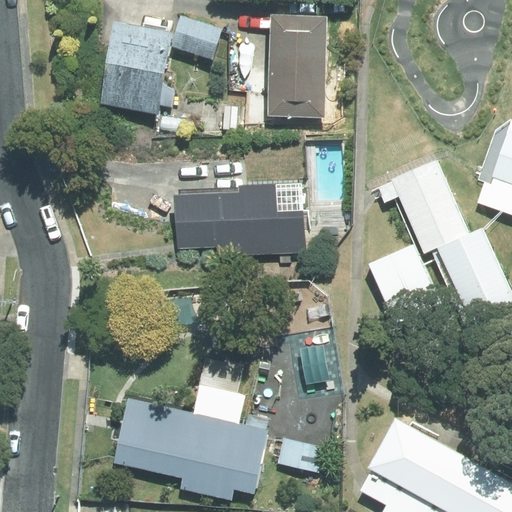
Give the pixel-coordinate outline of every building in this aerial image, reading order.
[(335,5),(268,2),(265,118),(329,119),(335,5)] [(180,19),(170,49),(212,62),(221,32),(180,19)] [(172,37),(115,25),(98,105),(156,117),(172,37)] [(511,114),(508,113),(489,161),(511,170),(511,114)] [(469,238),(432,149),(385,168),(417,247),(376,264),(409,344),(511,301),(511,280),(491,229),(469,238)] [(216,258),(305,256),(304,214),(276,215),(275,188),(238,189),(239,195),(176,196),(177,252),(216,251),(216,258)] [(314,317),(310,292),(287,296),(291,320),(314,317)] [(193,298),(150,298),(150,325),(193,325),(193,298)] [(266,433),(128,402),(114,463),(181,478),(178,490),(230,501),(233,490),(252,494),(266,433)] [(511,511),(511,471),(410,415),(365,493),(396,511),(511,511)] [(326,449),(282,440),(277,465),(321,473),(326,449)]
